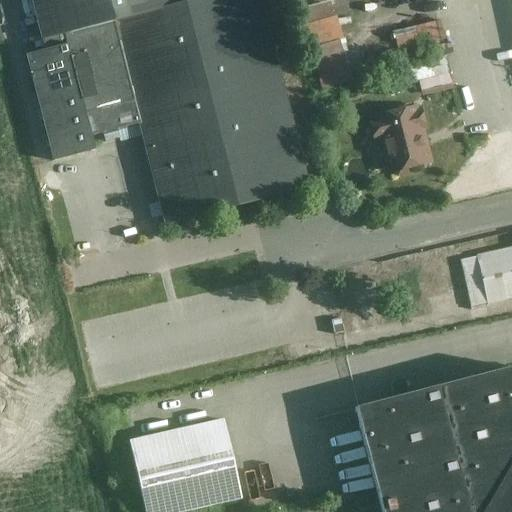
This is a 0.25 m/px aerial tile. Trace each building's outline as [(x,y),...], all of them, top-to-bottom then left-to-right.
[(123,126),(138,123),(112,17),(179,0),(29,0),(42,47),(22,52),(51,164),(94,153),(90,135),(123,126)] [(179,0),(112,17),(138,123),(165,230),(311,195),(261,0),(179,0)] [(334,1),(301,11),(325,90),(358,80),(334,1)] [(440,23),(398,29),(401,52),(443,46),(440,23)] [(408,64),(412,83),(422,80),(425,90),(454,83),(447,55),(408,64)] [(422,106),(415,107),(369,118),(375,144),(380,142),(388,175),(395,174),(396,177),(417,172),(416,167),(431,164),(423,131),(428,130),(422,106)] [(511,251),(461,263),(472,311),(511,301),(511,251)] [(434,309),(445,306),(437,277),(425,281),(434,309)] [(379,279),(351,282),(352,293),(342,294),(345,315),(356,314),(357,324),(384,321),(379,279)] [(511,511),(511,375),(510,367),(352,408),(374,492),(379,511),(511,511)] [(145,511),(198,511),(242,502),(223,422),(129,444),(145,511)] [(379,511),(374,492),(354,497),(357,511),(379,511)]
